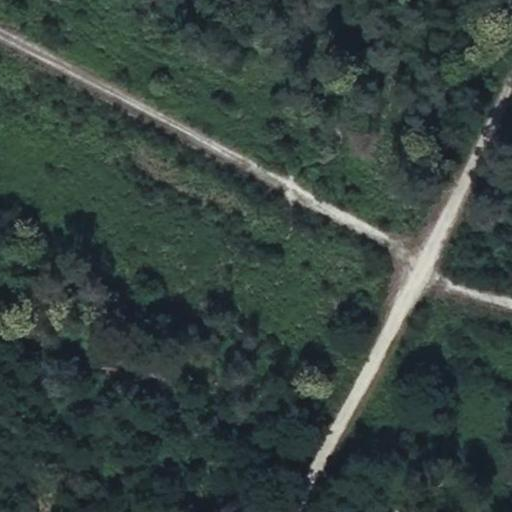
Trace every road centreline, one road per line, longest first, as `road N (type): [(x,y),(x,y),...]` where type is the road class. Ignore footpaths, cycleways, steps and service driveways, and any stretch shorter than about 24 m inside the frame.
road 1 (track): [(511,304),(422,268),(0,46)]
road 2 (track): [(297,511),(511,81)]
